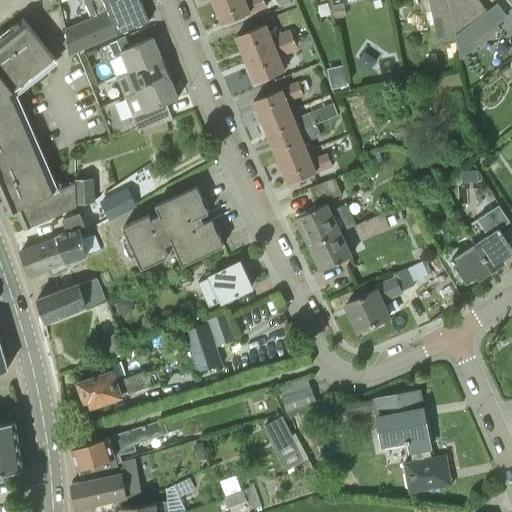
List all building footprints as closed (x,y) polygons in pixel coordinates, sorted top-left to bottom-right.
[(68,54),(114,35),(149,21),(140,0),(84,0),(91,18),(66,29),(68,37),(67,37),(68,54)] [(223,23),(267,5),(265,0),(220,0),(215,3),(223,23)] [(428,0),(437,38),(455,34),(448,0),(428,0)] [(448,0),(455,34),(485,12),(487,10),(479,0),(448,0)] [(347,15),(344,2),(332,4),(335,18),(347,15)] [(485,12),(455,34),(462,59),(499,30),(485,12)] [(76,202),(76,182),(54,191),(11,92),(55,57),(23,18),(13,26),(12,25),(0,34),(0,195),(2,200),(3,200),(8,212),(17,208),(26,228),(77,205),(76,202)] [(246,58),(295,38),(291,30),(271,38),(265,23),(237,35),(246,58)] [(117,76),(162,57),(153,36),(122,49),(118,39),(110,42),(116,57),(110,60),(117,76)] [(302,37),(296,40),(299,47),(306,45),(302,37)] [(256,82),(285,70),(279,56),(299,48),(295,38),(246,58),(256,82)] [(125,96),(170,77),(162,57),(117,76),(125,96)] [(349,85),(346,72),(330,76),(333,89),(349,85)] [(173,118),(167,102),(179,97),(170,77),(125,96),(139,128),(142,127),(167,120),(173,118)] [(263,120),(291,109),(287,100),(303,93),(299,81),(255,99),(263,120)] [(272,141),(316,122),(312,112),(295,118),(291,109),(263,120),(272,141)] [(281,162),(308,150),(304,141),(321,134),(316,122),(272,141),(281,162)] [(337,176),(328,153),(311,159),(308,150),(281,162),(289,183),(313,173),(317,184),(335,177),(337,176)] [(76,182),(76,202),(94,201),(93,177),(76,178),(76,181),(76,182)] [(335,177),(317,184),(311,187),(317,202),(341,192),(335,177)] [(199,224),(198,221),(196,218),(209,212),(197,186),(156,204),(160,214),(151,218),(150,214),(124,226),(142,267),(168,255),(164,245),(173,241),(183,264),(224,245),(212,219),(199,224)] [(137,207),(128,188),(101,200),(111,220),(137,207)] [(347,203),(331,210),(327,202),(297,216),(310,245),(341,232),(340,229),(356,222),(347,203)] [(511,253),(511,246),(499,227),(510,220),(500,204),(477,218),(488,236),(476,244),(492,269),(493,268),(492,267),(503,260),(503,261),(505,260),(504,258),(511,253)] [(79,229),(85,227),(80,212),(63,218),(64,221),(65,221),(68,230),(58,234),(66,261),(87,254),(79,229)] [(360,237),(389,226),(385,214),(355,226),(360,237)] [(322,270),(352,256),(341,232),(310,245),(322,270)] [(28,273),(66,261),(58,234),(57,234),(58,238),(20,251),(28,273)] [(491,270),(492,269),(476,244),(452,259),(467,282),(478,275),(479,277),(480,277),(479,276),(490,269),(491,270)] [(223,299),(223,300),(252,286),(240,261),(211,275),(212,275),(199,281),(210,305),(223,299)] [(375,287),(376,289),(347,303),(359,330),(389,316),(381,300),(415,284),(407,267),(393,272),(395,277),(375,287)] [(46,321),(86,306),(87,308),(107,300),(97,277),(79,284),(79,283),(37,299),(46,321)] [(125,353),(118,333),(107,338),(114,356),(125,353)] [(0,370),(8,368),(0,338),(0,370)] [(212,347),(189,355),(194,371),(217,363),(212,347)] [(144,371),(117,380),(114,370),(78,382),(80,387),(77,388),(80,398),(83,397),(85,401),(89,400),(91,406),(149,387),(144,371)] [(285,411),(317,401),(313,387),(281,397),(285,411)] [(275,394),(272,388),(265,391),(269,397),(275,394)] [(432,457),(431,447),(420,390),(374,398),(383,445),(404,441),(404,442),(408,441),(411,460),(432,457)] [(287,418),(311,411),(318,409),(315,402),(285,411),(287,418)] [(314,422),(311,411),(287,418),(291,429),(314,422)] [(134,443),(168,433),(164,419),(72,447),(78,468),(81,479),(123,473),(122,463),(136,459),(135,457),(122,461),(120,454),(136,449),(134,443)] [(0,471),(23,468),(16,420),(0,422),(0,471)] [(293,438),(273,449),(285,471),(305,461),(293,438)] [(208,457),(206,449),(204,442),(194,445),(198,460),(208,457)] [(411,460),(411,462),(403,463),(408,492),(447,485),(444,473),(450,472),(447,454),(432,457),(411,460)] [(77,505),(126,496),(127,501),(143,497),(136,459),(122,463),(123,473),(81,479),(72,481),(77,505)] [(236,474),(220,480),(225,495),(241,489),(236,474)] [(189,477),(174,484),(179,496),(194,489),(189,477)] [(228,508),(248,501),(251,509),(252,509),(261,505),(255,487),(244,491),(244,489),(224,496),(225,499),(228,508)] [(156,511),(155,502),(122,506),(122,511),(156,511)]
